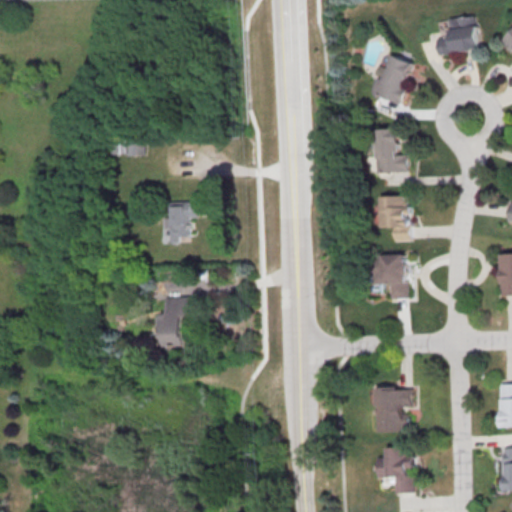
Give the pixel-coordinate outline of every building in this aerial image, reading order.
[(450,18),(452,36),(439,38),(441,54),(483,48),(478,14),(450,18)] [(511,30),(511,48),(503,39),(511,30)] [(395,52),(390,63),(392,64),(385,79),(380,76),(374,90),(403,103),(410,87),(406,85),(417,62),(395,52)] [(378,128),(379,172),(413,171),(412,153),(401,153),(401,149),(403,149),(402,127),(378,128)] [(130,153),(130,139),(147,140),(147,154),(130,153)] [(120,152),(112,152),(112,141),(120,141),(120,152)] [(384,196),(385,225),(398,225),(398,239),(414,239),(414,223),(411,223),(411,214),(414,214),(414,204),(412,204),(412,195),(384,196)] [(174,241),(181,241),(181,235),(191,235),(191,216),(201,216),(201,200),(184,200),(184,204),(174,204),(175,216),(167,216),(167,226),(174,226),(174,241)] [(511,251),(503,252),(504,294),(511,294),(511,251)] [(376,283),(393,282),(393,298),(411,298),(410,281),(408,281),(407,253),(385,253),(385,257),(375,257),(376,283)] [(159,280),(185,279),(185,270),(159,270),(159,280)] [(170,296),(194,296),(194,316),(185,316),(184,352),(164,352),(164,313),(170,313),(170,296)] [(511,383),(503,384),(505,426),(511,425),(511,383)] [(379,386),(380,432),(406,431),(406,425),(412,424),(412,413),(407,413),(407,405),(414,405),(414,388),(401,388),(401,385),(379,386)] [(389,447),(390,456),(380,457),(381,477),(398,476),(398,492),(416,491),(416,473),(411,473),(411,467),(417,467),(416,455),(412,455),(411,446),(389,447)]
